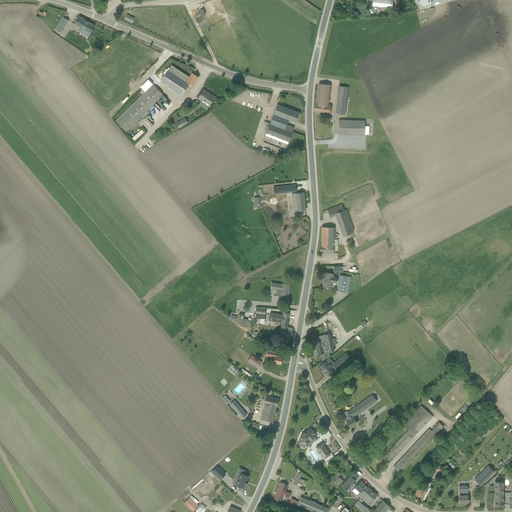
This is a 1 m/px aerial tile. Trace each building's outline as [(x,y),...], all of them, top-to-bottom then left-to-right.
[(372,0),(372,6),(377,7),(392,8),(393,0),(390,0),(372,0)] [(125,20),(132,23),(134,18),(131,16),(131,17),(129,16),(130,15),(127,14),(125,20)] [(62,17),(55,29),(61,32),(68,20),(62,17)] [(90,33),(94,26),(79,17),(75,24),(90,33)] [(185,82),(189,77),(185,74),(171,65),(160,82),(181,96),(189,84),(185,82)] [(193,86),(199,77),(192,73),(189,77),(186,82),(193,86)] [(314,111),(330,113),(331,105),(328,105),(330,85),(318,84),(317,104),(315,104),(314,111)] [(139,119),(154,104),(157,101),(163,95),(153,85),(129,109),(139,119)] [(335,114),(345,115),(348,87),(338,86),(335,114)] [(210,105),(215,98),(207,93),(208,92),(203,90),(198,98),(202,101),(203,100),(210,105)] [(278,115),(284,118),(288,108),(277,104),(270,124),(274,125),(278,115)] [(288,108),(284,118),(289,119),(296,122),(299,116),(300,113),(288,108)] [(139,119),(129,109),(116,122),(126,132),(139,119)] [(179,129),(188,123),(185,118),(176,123),(179,129)] [(365,121),(339,120),(338,134),(364,135),(365,121)] [(270,124),(266,133),(270,135),(272,135),(276,126),(274,125),(270,124)] [(294,128),(294,127),(287,124),(285,129),(287,130),(292,132),(294,128)] [(276,126),(272,135),(277,137),(278,137),(281,128),(276,126)] [(283,139),(287,130),(285,129),(281,128),(278,137),(283,139)] [(142,129),(132,138),(135,140),(144,132),(142,129)] [(283,139),(289,142),(292,132),(287,130),(283,139)] [(274,194),(292,192),(291,185),(274,187),(274,194)] [(296,194),(292,194),(292,195),(293,204),(294,211),(298,211),(305,210),(305,211),(306,211),(305,210),(306,210),(304,193),(296,194)] [(335,213),(336,216),(343,237),(352,234),(351,231),(354,230),(347,209),(335,213)] [(334,227),(322,227),(321,240),(334,240),(334,227)] [(334,240),(321,240),(321,245),(320,245),(320,252),(333,253),(334,240)] [(333,274),(325,272),(324,280),(325,280),(323,287),(331,288),(332,282),(337,283),(338,278),(333,277),(333,274)] [(351,277),(340,275),(337,291),(348,293),(351,277)] [(280,297),(288,298),(290,285),(282,284),(282,285),(272,283),(271,289),(281,290),(280,297)] [(232,304),(250,305),(250,301),(252,301),(252,297),(233,296),(232,304)] [(256,308),(256,314),(256,318),(260,318),(260,320),(262,320),(261,324),(265,324),(265,314),(266,309),(256,308)] [(282,322),(281,327),(287,327),(289,313),(283,312),(283,315),(270,313),(269,320),(282,322)] [(252,319),(244,317),(244,315),(239,314),(236,324),(250,328),(252,319)] [(327,345),(329,352),(334,351),(330,333),(318,336),(318,339),(310,341),(312,346),(320,344),(319,343),(323,342),(323,343),(326,342),(327,345)] [(312,346),(314,356),(322,354),(320,347),(322,346),(327,345),(326,342),(323,343),(323,342),(319,343),(320,344),(312,346)] [(281,364),(282,357),(275,355),(276,351),(267,350),(266,356),(268,357),(268,361),(268,362),(273,363),(281,364)] [(322,370),(324,372),(326,375),(332,371),(332,370),(335,368),(337,370),(351,358),(346,353),(331,366),(326,360),(319,366),(322,369),(322,370)] [(251,355),(247,361),(258,368),(261,362),(251,355)] [(225,395),(222,398),(227,404),(231,401),(225,395)] [(277,406),(279,399),(268,396),(266,395),(264,403),(265,403),(261,418),(263,419),(272,421),(276,406),(277,406)] [(349,409),(344,412),(349,420),(346,421),(349,427),(357,423),(354,417),(353,416),(361,412),(377,401),(372,395),(356,406),(350,410),(349,409)] [(237,403),(233,407),(240,415),(244,411),(237,403)] [(409,430),(415,435),(433,416),(421,405),(403,424),(409,430)] [(305,447),(305,446),(307,447),(310,440),(316,437),(315,435),(315,434),(316,434),(316,433),(316,432),(316,431),(315,431),(315,430),(314,430),(313,430),(312,430),(311,429),(306,431),(306,432),(304,433),(303,433),(302,434),(298,443),(300,444),(300,445),(300,446),(301,447),(302,447),(303,448),(304,447),(305,447)] [(396,473),(398,475),(400,473),(436,435),(431,431),(429,429),(393,467),(398,471),(396,473)] [(389,463),(412,438),(406,433),(383,457),(387,461),(389,463)] [(316,447),(323,458),(330,455),(323,443),(316,447)] [(436,464),(433,469),(439,472),(442,468),(436,464)] [(221,479),(226,474),(217,466),(212,472),(221,479)] [(488,466),(485,469),(482,472),(475,479),(480,485),(494,472),(488,466)] [(237,477),(234,483),(243,488),(245,484),(246,484),(247,480),(249,476),(240,473),(238,477),(237,477)] [(355,480),(351,476),(342,486),(346,490),(355,480)] [(355,487),(359,492),(364,496),(370,489),(361,481),(355,487)] [(495,493),(503,493),(503,481),(495,481),(495,486),(495,493)] [(287,485),(281,482),(274,499),(281,502),(281,501),(285,503),(288,497),(289,498),(291,493),(285,491),(287,485)] [(424,494),(425,494),(428,486),(424,484),(424,485),(423,485),(420,484),(419,487),(418,487),(415,494),(422,497),(424,494)] [(459,495),(459,502),(461,502),(461,503),(464,503),(464,502),(468,502),(468,495),(467,495),(467,490),(468,490),(468,486),(459,486),(459,491),(463,491),(463,495),(459,495)] [(369,505),(377,495),(370,489),(364,496),(361,498),(369,505)] [(495,493),(495,505),(503,505),(503,493),(495,493)] [(198,506),(197,504),(189,497),(184,503),(193,511),(198,506)] [(327,511),(329,509),(303,498),(301,497),(299,501),(297,505),(314,511),(327,511)] [(373,511),(371,511),(361,503),(358,500),(354,504),(363,511),(385,511),(390,507),(383,500),(373,511)]
